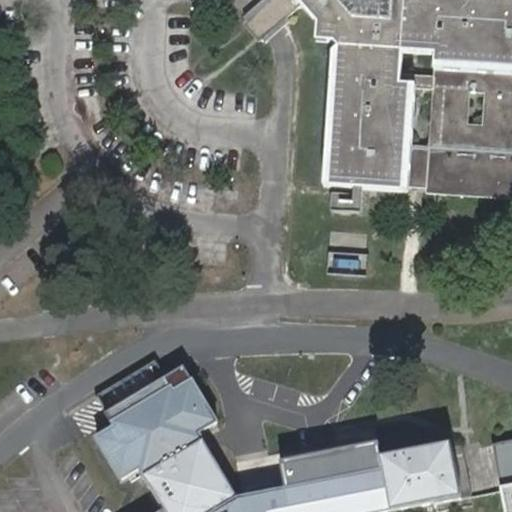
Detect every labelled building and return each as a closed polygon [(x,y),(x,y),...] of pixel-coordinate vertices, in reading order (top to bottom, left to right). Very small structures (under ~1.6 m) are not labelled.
[(264,0),(256,8),(241,21),(257,40),(272,27),(301,2),(299,0),(264,0)] [(511,0),(299,0),(301,2),(315,18),(332,38),(337,42),(327,181),(400,186),(401,179),(424,180),(424,188),(511,193),(511,0)] [(332,38),(315,18),(314,36),(332,38)] [(172,390),(114,425),(116,430),(112,432),(98,440),(122,481),(140,470),(146,480),(165,511),(398,511),(435,505),(436,507),(461,502),(450,447),(364,461),(361,446),(269,464),(274,493),(233,498),(198,435),(216,424),(192,384),(174,395),(172,390)] [(511,442),(491,446),(495,471),(511,468),(511,442)]
